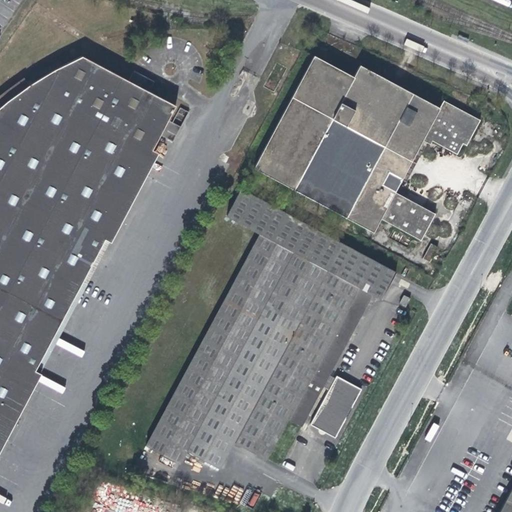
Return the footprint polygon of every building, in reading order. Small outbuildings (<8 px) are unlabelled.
[(55,70),(28,85),(0,107),(0,437),(35,371),(81,284),(167,122),(175,107),(82,57),(55,70)] [(252,171),(263,177),(322,63),(313,58),(252,171)] [(393,195),(399,182),(419,145),(421,142),(428,145),(429,143),(455,157),(461,146),(465,149),(478,122),(441,103),(437,110),(358,68),(352,79),(322,63),(263,177),(372,234),(378,222),(419,243),(433,216),(393,195)] [(0,107),(28,85),(23,79),(1,95),(0,95),(0,107)] [(172,124),(167,122),(81,284),(86,287),(172,124)] [(423,147),(419,145),(399,182),(404,185),(421,151),(423,147)] [(242,191),(227,219),(259,236),(153,434),(145,449),(180,466),(187,455),(219,471),(229,453),(233,445),(267,463),(288,424),(301,431),(372,298),(381,302),(396,275),(242,191)] [(432,262),(438,246),(430,243),(424,259),(432,262)] [(0,449),(40,373),(35,371),(0,437),(0,449)] [(336,380),(310,429),(321,435),(334,442),(359,393),(336,380)] [(511,511),(511,486),(498,511),(511,511)]
